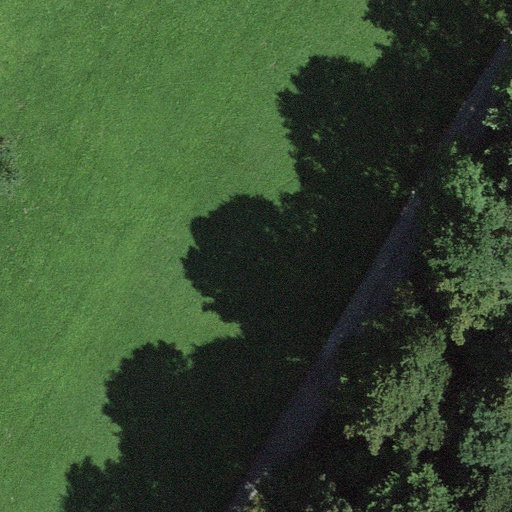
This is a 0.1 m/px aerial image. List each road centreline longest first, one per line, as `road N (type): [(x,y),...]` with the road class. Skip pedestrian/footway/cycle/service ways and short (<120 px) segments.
road 1 (track): [(356,334),(511,61)]
road 2 (track): [(248,511),(356,334)]
road 3 (track): [(356,334),(511,416)]
